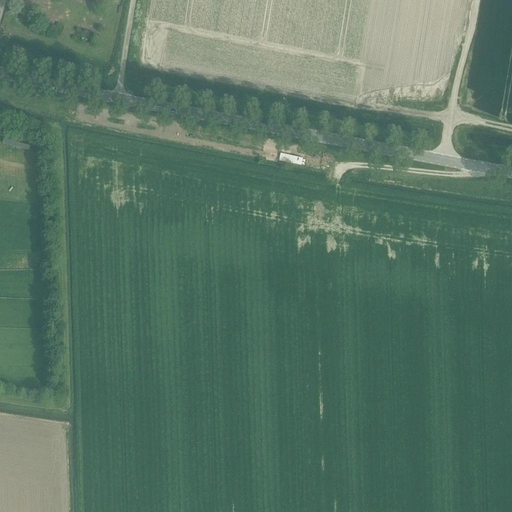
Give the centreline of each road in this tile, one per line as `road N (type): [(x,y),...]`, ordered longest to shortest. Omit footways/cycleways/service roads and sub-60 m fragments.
road 1 (tertiary): [(511,172),(0,72)]
road 2 (track): [(443,160),(475,0)]
road 3 (track): [(337,180),(351,165),(460,174),(490,168)]
